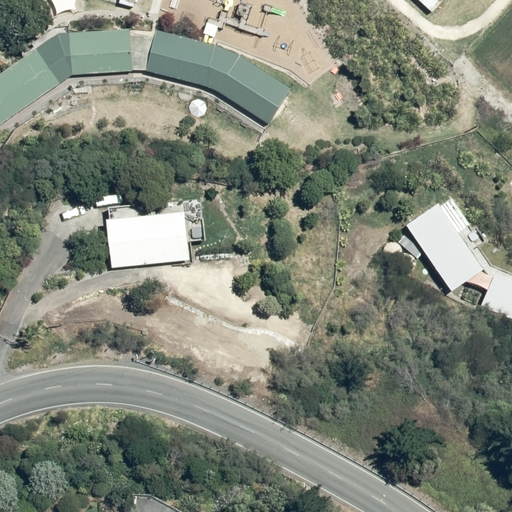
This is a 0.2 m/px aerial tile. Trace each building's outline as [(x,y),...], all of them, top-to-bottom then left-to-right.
[(132,32),(68,36),(71,74),(134,70),(132,32)] [(215,50),(159,36),(150,72),(206,86),(219,91),(268,125),(290,92),(239,58),(215,50)] [(39,57),(0,82),(0,123),(58,85),(39,57)] [(191,202),(179,203),(179,213),(109,217),(112,267),(194,262),(191,202)] [(447,296),(455,291),(479,303),(476,311),(511,325),(511,284),(485,273),(483,273),(479,271),(458,237),(466,232),(447,203),(406,229),(447,296)] [(417,262),(392,236),(376,252),(402,277),(417,262)]
